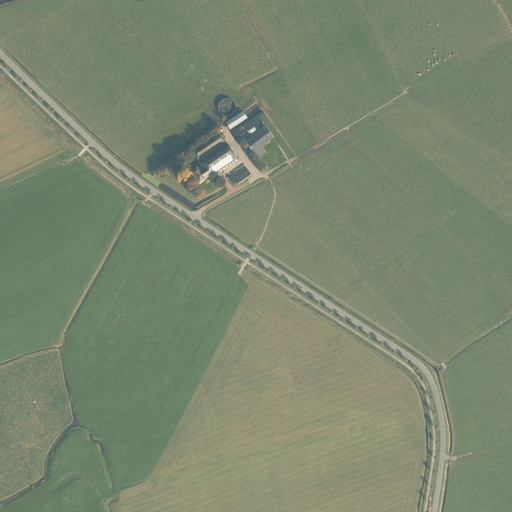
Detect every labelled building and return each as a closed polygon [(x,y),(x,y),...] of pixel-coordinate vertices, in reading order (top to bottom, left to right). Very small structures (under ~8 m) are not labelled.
[(235,114),(234,100),(221,101),(222,115),(235,114)] [(234,130),(237,135),(252,124),(249,120),(234,130)] [(264,126),(244,141),(257,159),(259,158),(265,153),(262,149),(261,148),(270,142),(273,139),(264,126)] [(197,170),(191,174),(199,185),(205,181),(204,180),(211,176),(212,178),(216,176),(238,161),(219,133),(191,153),(201,168),(197,170)] [(245,165),(232,175),(238,183),(251,173),(245,165)]
